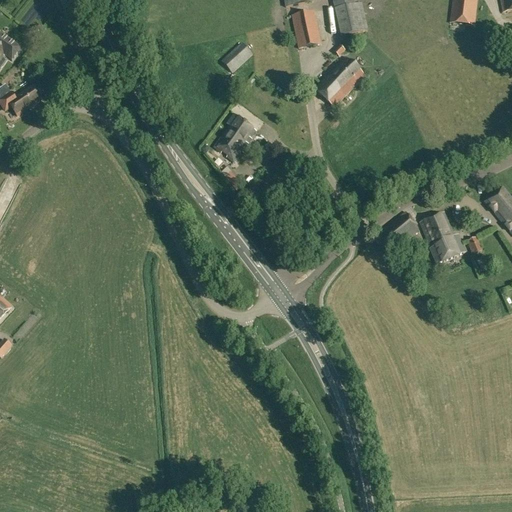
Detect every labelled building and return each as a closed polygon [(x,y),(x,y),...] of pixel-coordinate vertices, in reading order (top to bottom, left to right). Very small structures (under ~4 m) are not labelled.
[(284,0),(286,8),(312,3),(311,0),(284,0)] [(332,0),(334,9),(355,6),(353,0),(332,0)] [(474,27),(477,0),(452,0),(450,24),(474,27)] [(511,0),(501,0),(504,14),(511,12),(511,0)] [(355,6),(334,9),(340,36),(367,30),(361,5),(355,6)] [(298,50),(321,46),(315,12),(291,17),(298,50)] [(0,75),(19,48),(12,43),(13,42),(6,37),(0,32),(0,31),(1,31),(0,30),(0,75)] [(232,74),(252,56),(242,44),(222,63),(232,74)] [(340,47),(334,53),(340,57),(345,52),(340,47)] [(347,59),(315,90),(333,109),(365,77),(347,59)] [(17,117),(42,101),(34,87),(15,99),(12,94),(0,101),(0,102),(6,111),(11,108),(17,117)] [(234,163),(256,132),(234,116),(227,126),(229,128),(214,149),(222,154),(222,152),(228,157),(227,159),(234,163)] [(218,166),(224,172),(228,169),(222,162),(218,166)] [(230,167),(225,174),(229,177),(234,170),(230,167)] [(511,198),(502,187),(484,203),(511,235),(511,198)] [(393,253),(420,232),(416,226),(406,213),(379,236),(393,253)] [(465,255),(459,242),(457,237),(454,238),(444,214),(420,224),(431,250),(430,250),(436,266),(465,255)] [(473,256),(482,252),(477,239),(467,243),(473,256)] [(0,321),(12,308),(0,297),(0,321)] [(0,359),(1,360),(12,348),(4,340),(0,344),(0,359)] [(0,401),(1,402),(33,366),(14,350),(0,364),(0,401)]
